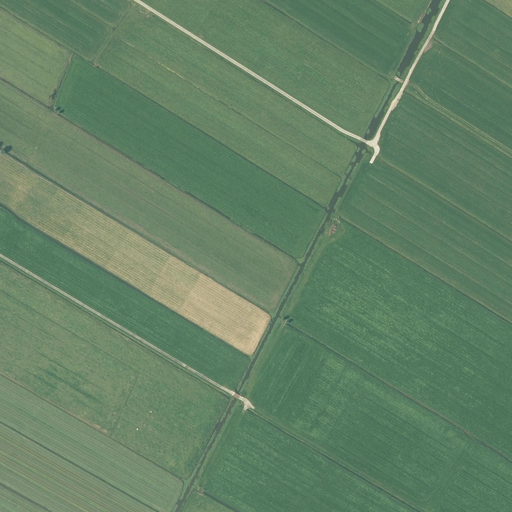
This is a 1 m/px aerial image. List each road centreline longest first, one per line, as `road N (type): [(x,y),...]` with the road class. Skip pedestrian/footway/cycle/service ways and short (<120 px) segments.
road 1 (track): [(0,255),(247,406)]
road 2 (track): [(360,139),(136,0)]
road 3 (track): [(360,139),(375,139),(449,0)]
